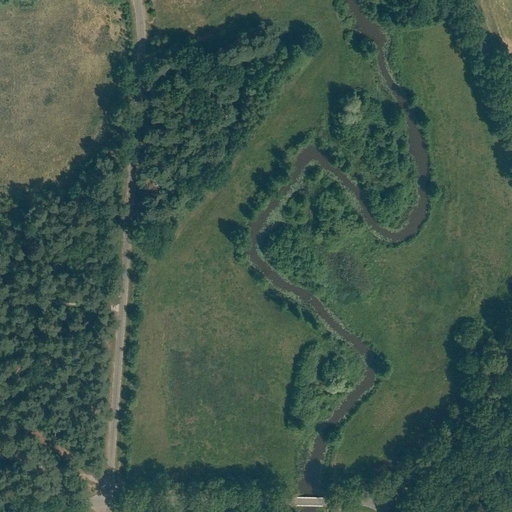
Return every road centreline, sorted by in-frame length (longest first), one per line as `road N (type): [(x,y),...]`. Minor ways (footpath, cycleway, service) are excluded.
road 1 (unclassified): [(109,503),(142,54),(138,0)]
road 2 (unclassified): [(380,494),(427,462),(511,352)]
road 3 (unclassified): [(109,503),(296,500)]
road 4 (residential): [(511,121),(469,0)]
